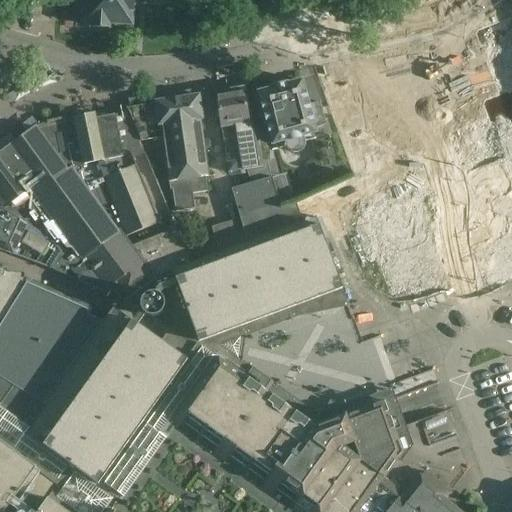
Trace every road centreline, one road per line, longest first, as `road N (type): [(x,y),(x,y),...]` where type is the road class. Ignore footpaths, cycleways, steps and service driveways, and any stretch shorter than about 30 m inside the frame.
road 1 (residential): [(317,32),(203,62),(87,72)]
road 2 (unknown): [(449,0),(449,85),(428,104),(395,87),(390,8)]
